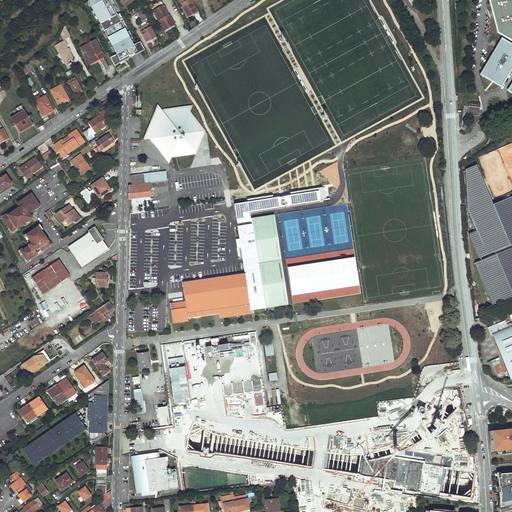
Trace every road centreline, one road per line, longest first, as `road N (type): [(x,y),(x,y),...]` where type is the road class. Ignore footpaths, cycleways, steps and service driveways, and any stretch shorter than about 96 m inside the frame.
road 1 (residential): [(442,0),(475,379)]
road 2 (unknown): [(119,344),(458,296)]
road 3 (residential): [(121,83),(119,334)]
road 4 (residential): [(119,334),(115,511)]
road 5 (residential): [(119,334),(100,337),(6,403),(1,417)]
road 6 (tertiary): [(244,0),(121,83)]
road 7 (tertiary): [(121,83),(0,166)]
